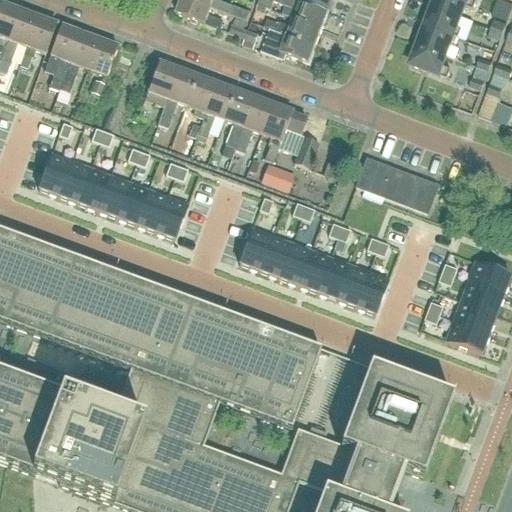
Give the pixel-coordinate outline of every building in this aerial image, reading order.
[(182,0),(182,1),(211,12),(246,26),(250,16),(214,2),(214,0),(182,0)] [(297,15),(294,23),(322,33),(328,17),(283,0),(261,0),(258,9),(270,14),(273,6),(297,15)] [(283,0),(328,17),(333,0),(283,0)] [(462,0),(436,0),(432,11),(461,22),(465,11),(472,14),(476,5),(469,2),(462,0)] [(176,18),(223,36),(226,26),(208,19),(211,12),(182,1),(176,18)] [(0,7),(0,62),(18,14),(0,7)] [(432,11),(425,30),(457,42),(460,34),(457,33),(461,22),(432,11)] [(0,62),(0,65),(9,68),(16,48),(25,52),(37,21),(18,14),(0,62)] [(26,52),(19,70),(26,73),(30,62),(31,62),(34,55),(44,59),(56,28),(37,21),(25,52),(26,52)] [(264,32),(286,40),(315,51),(322,33),(294,23),(291,31),(279,26),(278,28),(267,24),(264,32)] [(494,25),(491,33),(503,37),(506,29),(494,25)] [(49,60),(43,75),(53,79),(48,92),(57,95),(58,94),(79,37),(60,30),(49,60)] [(229,38),(240,42),(243,35),(232,30),(229,38)] [(425,30),(418,49),(447,60),(451,50),(454,51),(457,42),(425,30)] [(503,37),(491,33),(488,40),(500,45),(503,37)] [(244,44),(255,48),(258,40),(247,36),(244,44)] [(79,37),(58,94),(67,97),(77,71),(86,74),(98,44),(79,37)] [(315,51),(286,40),(283,48),(267,42),(264,51),(309,67),(315,51)] [(98,44),(86,74),(105,81),(117,51),(98,44)] [(447,60),(418,49),(410,69),(447,83),(450,74),(443,71),(447,60)] [(476,71),(482,73),(488,76),(491,68),(479,64),(476,71)] [(146,97),(140,113),(149,116),(152,108),(162,112),(163,112),(176,73),(157,67),(146,97)] [(511,75),(497,70),(494,78),(509,83),(511,75)] [(163,112),(156,130),(166,133),(175,108),(184,111),(195,80),(176,73),(163,112)] [(195,80),(184,111),(195,115),(192,120),(202,124),(215,88),(195,80)] [(484,87),(477,85),(472,83),(469,91),(481,96),(484,87)] [(90,97),(98,100),(102,89),(94,86),(90,97)] [(202,124),(196,140),(205,143),(213,122),(222,125),(234,95),(215,88),(202,124)] [(502,94),(489,90),(486,97),(499,102),(502,94)] [(234,95),(222,125),(232,129),(224,150),(233,153),(253,102),(234,95)] [(253,102),(233,153),(234,154),(233,155),(243,158),(251,136),(260,139),(271,109),(253,102)] [(271,109),(260,139),(269,142),(266,150),(268,151),(263,165),(271,168),(274,162),(279,146),(283,135),(299,141),(305,123),(290,118),(291,116),(290,116),(271,109)] [(49,154),(57,129),(11,113),(2,137),(49,154)] [(60,134),(57,141),(66,144),(71,132),(62,128),(60,134)] [(94,134),(90,146),(99,149),(103,137),(94,134)] [(103,137),(99,149),(107,152),(112,140),(103,137)] [(174,138),(169,150),(184,156),(189,144),(174,138)] [(292,169),(307,174),(317,148),(302,142),(292,169)] [(131,154),(126,166),(135,170),(140,157),(131,154)] [(140,157),(135,170),(144,173),(148,161),(140,157)] [(255,179),(261,160),(253,158),(247,177),(255,179)] [(51,159),(37,195),(57,202),(70,166),(51,159)] [(365,163),(354,192),(426,219),(437,190),(365,163)] [(70,166),(57,202),(76,210),(90,174),(70,166)] [(169,168),(164,181),(173,184),(178,172),(169,168)] [(178,172),(173,184),(182,187),(186,175),(178,172)] [(288,201),(293,181),(264,172),(258,192),(288,201)] [(90,174),(76,210),(95,217),(109,181),(90,174)] [(109,181),(95,217),(115,224),(128,188),(109,181)] [(128,188),(115,224),(134,231),(147,195),(128,188)] [(230,218),(238,197),(228,194),(220,215),(230,218)] [(147,195),(134,231),(153,238),(167,202),(147,195)] [(167,202),(153,238),(173,246),(186,210),(167,202)] [(262,202),(257,214),(267,218),(271,206),(262,202)] [(295,208),(290,220),(299,223),(303,211),(295,208)] [(303,211),(299,223),(308,226),(312,214),(303,211)] [(331,228),(326,240),(335,243),(339,231),(331,228)] [(339,231),(335,243),(344,246),(348,234),(339,231)] [(250,234),(237,270),(257,277),(270,241),(250,234)] [(319,353),(0,235),(0,466),(32,478),(39,481),(123,511),(287,511),(297,487),(323,496),(317,511),(384,511),(400,474),(421,482),(451,403),(369,372),(340,451),(296,436),(280,480),(202,451),(218,407),(289,433),(319,353)] [(270,241),(257,277),(276,284),(289,248),(270,241)] [(369,242),(364,254),(373,257),(378,245),(369,242)] [(378,245),(373,257),(382,260),(387,248),(378,245)] [(289,248),(276,284),(295,291),(309,255),(289,248)] [(309,255),(295,291),(314,298),(328,262),(309,255)] [(328,262),(314,298),(333,305),(347,270),(328,262)] [(473,267),(466,287),(502,300),(509,281),(473,267)] [(443,269),(440,278),(452,282),(456,274),(443,269)] [(347,270),(333,305),(353,313),(366,277),(347,270)] [(366,277),(353,313),(373,320),(386,284),(366,277)] [(440,278),(437,287),(449,291),(452,282),(440,278)] [(466,287),(458,306),(495,320),(502,300),(466,287)] [(458,306),(451,326),(487,339),(495,320),(458,306)] [(429,307),(426,316),(438,320),(441,312),(429,307)] [(426,316),(422,325),(435,329),(438,320),(426,316)] [(451,326),(444,346),(480,359),(487,339),(451,326)]
